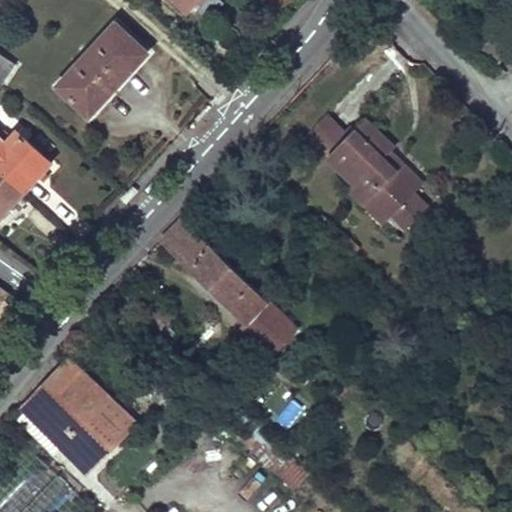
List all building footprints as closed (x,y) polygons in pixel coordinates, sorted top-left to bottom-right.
[(173,0),(186,11),(196,0),(173,0)] [(208,18),(222,0),(202,0),(196,8),(208,18)] [(511,32),(499,21),(478,44),(498,62),(511,47),(511,32)] [(115,24),(58,85),(90,114),(147,52),(115,24)] [(14,63),(0,53),(0,82),(1,83),(14,63)] [(384,138),(364,118),(359,123),(379,143),(384,138)] [(379,143),(359,123),(332,151),(365,184),(359,191),(355,194),(384,222),(421,182),(394,155),(398,151),(384,138),(379,143)] [(7,142),(0,135),(0,169),(27,191),(52,162),(17,131),(7,142)] [(365,184),(332,151),(326,157),(359,191),(365,184)] [(27,191),(0,169),(0,218),(0,219),(27,191)] [(298,329),(182,218),(163,238),(250,322),(245,327),(274,354),(298,329)] [(89,471),(134,423),(68,358),(22,406),(27,411),(18,419),(47,448),(56,439),(89,471)] [(239,405),(218,386),(203,402),(211,410),(293,490),(309,474),(294,459),(239,405)]
